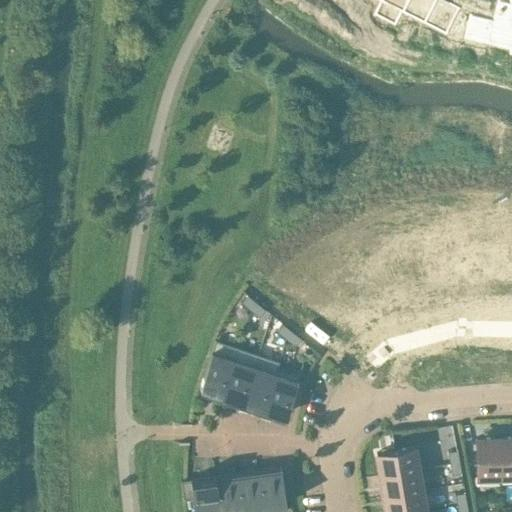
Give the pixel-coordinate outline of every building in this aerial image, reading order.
[(378,0),(402,12),(408,0),(378,0)] [(408,0),(402,12),(446,35),(460,7),(445,0),(408,0)] [(470,14),(464,39),(511,51),(511,45),(511,0),(510,0),(509,3),(498,0),(493,20),(470,14)] [(511,223),(499,223),(499,233),(498,282),(511,281),(511,223)] [(434,233),(409,237),(419,290),(441,286),(435,257),(451,254),(445,224),(433,226),(434,233)] [(477,233),(462,233),(462,258),(476,259),(476,281),(498,282),(499,233),(477,233)] [(388,242),(371,246),(377,276),(393,273),(397,294),(419,290),(409,237),(409,236),(388,240),(388,242)] [(352,289),(362,282),(346,260),(317,281),(347,320),(365,306),(352,289)] [(347,320),(317,281),(314,276),(281,301),(301,327),(314,317),(327,335),(347,320)] [(250,309),(256,301),(247,294),(241,301),(250,309)] [(259,317),(265,309),(256,301),(250,309),(259,317)] [(276,331),(286,338),(292,330),(283,323),(276,331)] [(295,346),(301,338),(292,330),(286,338),(295,346)] [(221,393),(237,346),(215,338),(199,385),(221,393)] [(243,400),(259,353),(237,346),(221,393),(243,400)] [(262,407),(276,365),(277,366),(279,360),(259,353),(243,400),(262,407)] [(299,373),(277,366),(276,365),(262,407),(285,414),(299,373)] [(511,474),(511,436),(498,437),(499,475),(511,474)] [(499,475),(498,437),(476,437),(477,475),(499,475)] [(376,452),(380,474),(418,468),(414,446),(376,452)] [(447,450),(449,463),(459,461),(457,449),(447,450)] [(461,472),(459,461),(449,463),(451,474),(461,472)] [(280,466),(257,469),(262,511),(273,511),(286,510),(280,466)] [(421,489),(418,468),(380,474),(384,496),(421,489)] [(262,511),(257,469),(235,472),(240,511),(262,511)] [(240,511),(235,472),(214,475),(219,511),(240,511)] [(219,511),(214,475),(180,480),(183,498),(192,497),(194,511),(219,511)] [(415,511),(425,510),(421,489),(384,496),(386,511),(415,511)] [(455,493),(457,505),(467,503),(465,491),(455,493)] [(468,511),(467,503),(457,505),(458,511),(468,511)]
